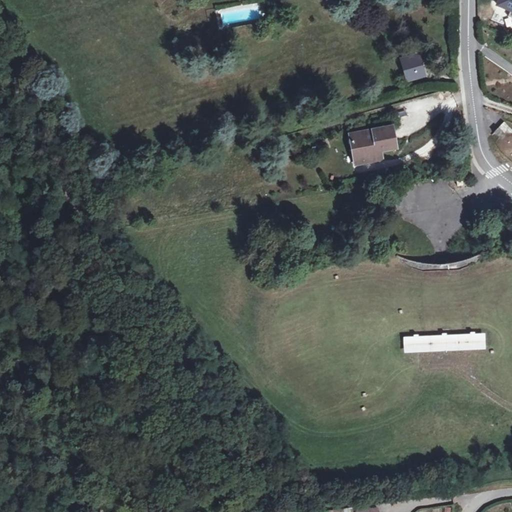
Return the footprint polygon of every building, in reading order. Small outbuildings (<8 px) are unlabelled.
[(511,0),(500,0),(499,5),(511,10),(509,16),(511,17),(511,0)] [(417,51),(399,57),(407,81),(425,76),(417,51)] [(502,140),(507,135),(509,137),(511,133),(511,129),(505,123),(495,132),(502,140)] [(375,162),(374,153),(382,151),(397,148),(393,128),(352,136),(355,152),(362,151),(364,163),(375,162)] [(362,151),(355,152),(357,165),(364,163),(362,151)] [(374,153),(375,162),(384,160),(382,151),(374,153)] [(128,215),(116,218),(118,225),(130,222),(128,215)] [(486,329),(406,332),(406,347),(487,344),(486,329)]
